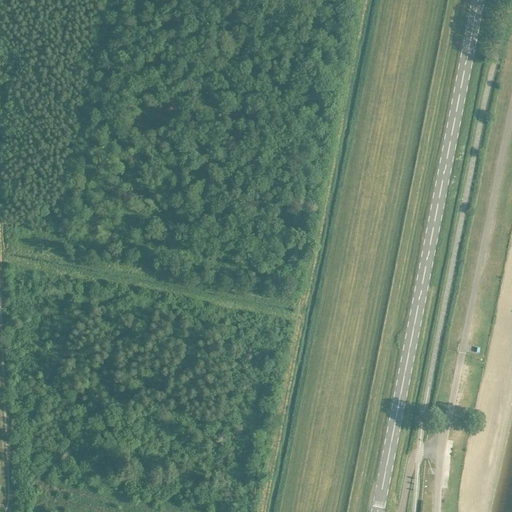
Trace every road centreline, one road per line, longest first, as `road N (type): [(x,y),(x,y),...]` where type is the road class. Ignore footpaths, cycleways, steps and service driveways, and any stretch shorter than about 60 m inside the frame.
road 1 (primary): [(376,511),(477,0)]
road 2 (track): [(260,511),(360,0)]
road 3 (track): [(0,243),(302,302)]
